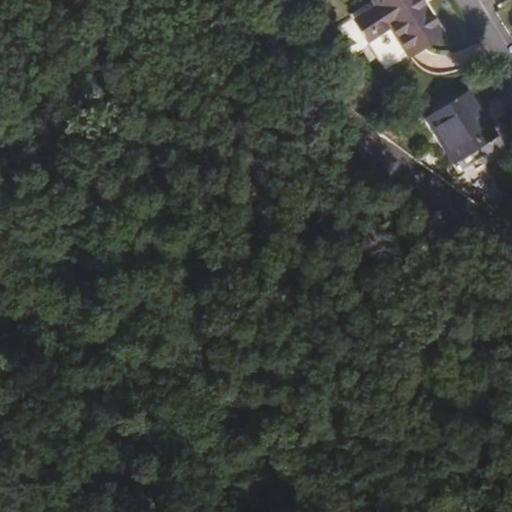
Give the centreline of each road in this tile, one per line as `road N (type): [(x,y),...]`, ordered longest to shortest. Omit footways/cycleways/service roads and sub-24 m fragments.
road 1 (residential): [(212,0),(367,147),(511,252)]
road 2 (track): [(0,277),(88,340),(238,511)]
